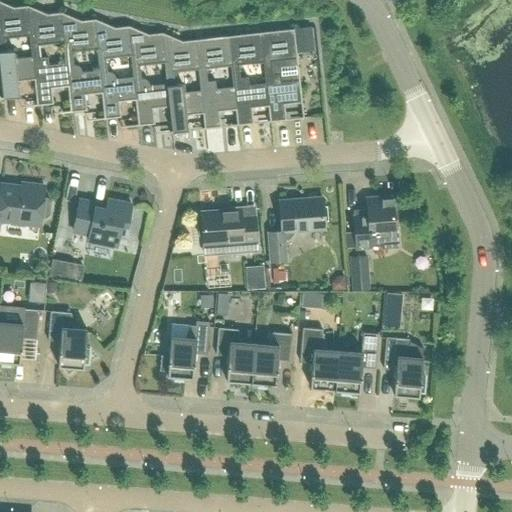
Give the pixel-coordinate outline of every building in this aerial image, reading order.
[(0,69),(3,98),(19,96),(17,81),(33,79),(36,103),(19,105),(19,106),(37,104),(32,57),(14,58),(13,50),(5,51),(3,37),(29,34),(26,5),(13,7),(0,1),(0,69)] [(37,44),(63,41),(60,12),(47,13),(27,5),(26,5),(29,34),(32,57),(37,104),(53,103),(51,87),(67,85),(70,110),(53,112),(53,113),(70,111),(65,63),(48,65),(47,57),(39,58),(37,44)] [(60,12),(63,41),(65,63),(70,111),(86,109),(85,94),(101,92),(103,117),(87,119),(87,120),(104,118),(99,69),(81,71),(79,67),(76,65),(72,64),(70,50),(96,47),(93,19),(81,20),(61,12),(60,12)] [(96,47),(99,69),(104,118),(120,116),(118,101),(134,99),(137,124),(120,125),(121,127),(138,125),(133,76),(115,78),(113,74),(110,72),(106,71),(104,57),(130,54),(127,25),(114,27),(95,19),(93,19),(96,47)] [(127,25),(130,54),(133,76),(138,125),(154,123),(152,108),(168,106),(171,130),(154,132),(154,133),(172,131),(167,83),(148,85),(147,81),(144,78),(139,78),(138,64),(164,61),(162,32),(148,34),(129,25),(127,25)] [(311,39),(310,27),(296,29),(297,41),(311,39)] [(299,79),(297,57),(294,28),(260,32),(263,60),(266,83),(270,121),(286,119),(284,104),(300,102),(302,116),(291,117),(291,118),(303,117),(299,79)] [(164,61),(167,83),(172,131),(188,130),(186,115),(202,113),(204,127),(193,128),(193,129),(205,128),(200,90),(183,92),(182,84),(174,85),(172,70),(198,68),(195,39),(182,40),(162,32),(164,61)] [(263,60),(260,32),(228,35),(231,65),(233,87),(237,124),(253,123),(251,107),(267,106),(269,120),(258,121),(258,122),(270,121),(266,83),(248,84),(248,76),(239,77),(237,63),(263,60)] [(198,68),(200,90),(205,128),(220,126),(219,111),(235,109),(236,123),(225,124),(225,126),(237,124),(233,87),(216,89),(215,81),(206,82),(205,67),(231,65),(228,35),(195,39),(198,68)] [(43,197),(44,186),(21,183),(21,187),(1,185),(0,190),(0,218),(11,220),(14,223),(21,224),(24,222),(40,223),(40,217),(45,218),(49,215),(51,201),(48,197),(43,197)] [(282,231),(268,232),(270,261),(285,259),(284,239),(288,239),(293,233),(293,230),(297,230),(299,232),(307,231),(309,229),(324,228),(322,198),(318,198),(316,196),(308,196),(306,199),(279,201),(282,231)] [(382,245),(384,245),(387,247),(395,247),(398,243),(397,233),(395,233),(393,212),(396,212),(395,196),(366,198),(367,214),(353,215),(356,247),(382,245)] [(97,203),(79,199),(73,231),(89,234),(88,240),(116,246),(121,224),(126,225),(131,203),(107,199),(105,208),(96,206),(97,203)] [(258,250),(257,240),(255,216),(241,217),(240,208),(200,211),(201,221),(198,222),(199,234),(202,234),(203,244),(227,242),(228,253),(258,250)] [(362,255),(350,256),(352,286),(364,285),(362,255)] [(75,264),(54,260),(51,276),(72,280),(75,264)] [(39,309),(23,308),(22,310),(13,309),(12,323),(0,321),(0,360),(19,362),(21,338),(37,339),(39,309)] [(71,312),(50,310),(47,340),(60,341),(58,366),(83,368),(83,363),(88,363),(89,347),(85,347),(86,329),(73,328),(71,312)] [(171,323),(170,336),(168,355),(160,354),(159,370),(167,370),(167,375),(192,377),(194,352),(206,353),(209,321),(196,320),(195,325),(171,323)] [(226,380),(250,382),(254,343),(240,342),(237,329),(218,327),(215,354),(228,355),(226,380)] [(334,389),(337,350),(326,349),(322,328),(302,327),(299,361),(311,362),(309,387),(334,389)] [(254,343),(250,382),(275,384),(277,359),(289,360),(292,333),(272,331),(267,344),(254,343)] [(337,350),(334,389),(359,391),(361,366),(374,367),(377,333),(362,332),(361,352),(337,350)] [(386,336),(383,368),(395,369),(393,394),(418,396),(419,392),(423,392),(425,376),(420,375),(422,357),(407,356),(409,338),(386,336)] [(309,391),(309,367),(301,367),(301,391),(309,391)]
